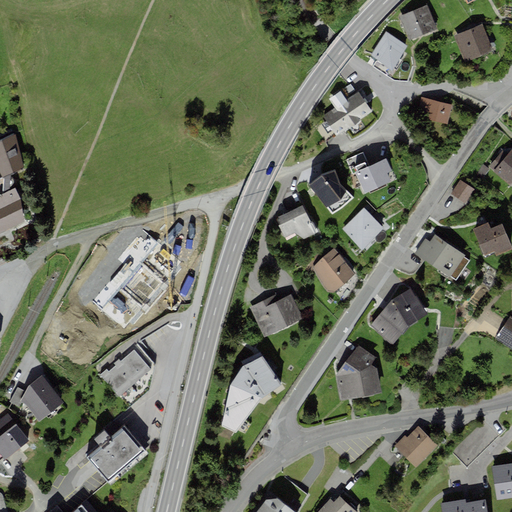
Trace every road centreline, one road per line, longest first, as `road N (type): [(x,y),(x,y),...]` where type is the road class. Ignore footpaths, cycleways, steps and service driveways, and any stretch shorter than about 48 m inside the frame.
road 1 (primary): [(386,0),(307,93),(252,195),(210,323),(166,511)]
road 2 (residential): [(292,448),(287,410),(443,180)]
road 3 (residential): [(292,448),(344,429),(511,398)]
road 4 (residential): [(390,90),(349,60),(302,0)]
road 5 (residential): [(390,90),(484,91),(511,73)]
